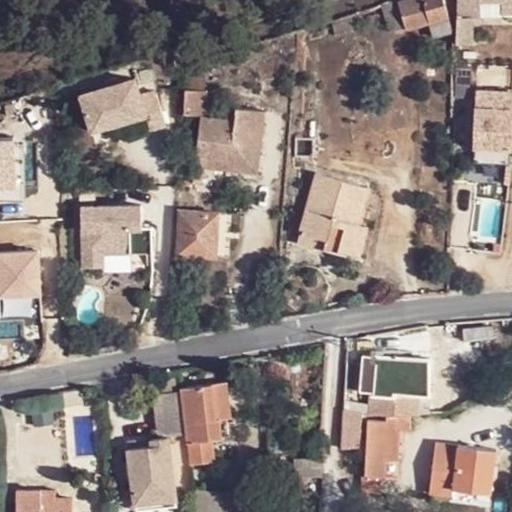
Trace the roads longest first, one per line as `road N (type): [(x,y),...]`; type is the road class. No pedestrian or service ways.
road 1 (residential): [(335,322),(0,386)]
road 2 (residential): [(332,511),(335,322)]
road 3 (residential): [(511,297),(335,322)]
